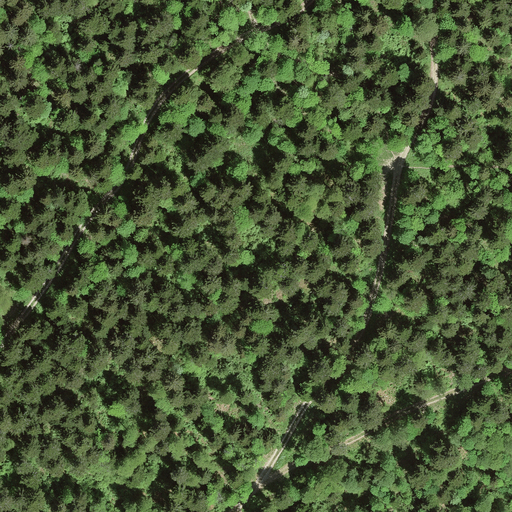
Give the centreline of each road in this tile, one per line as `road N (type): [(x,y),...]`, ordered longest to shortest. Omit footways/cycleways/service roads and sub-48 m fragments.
road 1 (track): [(258,487),(367,320),(401,163),(435,72),(431,0)]
road 2 (track): [(314,0),(174,85),(0,353)]
road 3 (track): [(258,487),(511,370)]
